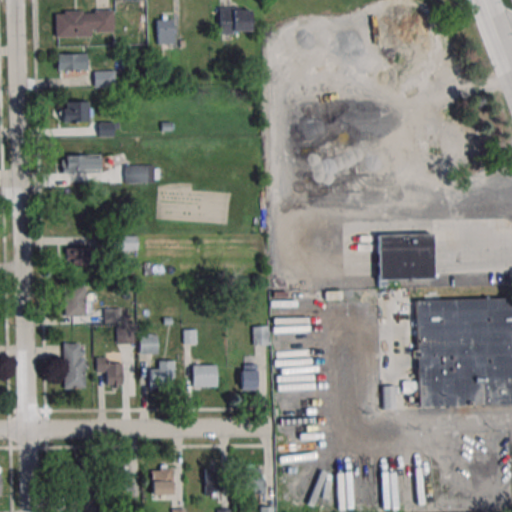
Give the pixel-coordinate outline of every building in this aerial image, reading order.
[(217,33),(250,33),(250,8),(217,8),(217,33)] [(54,36),(112,36),(112,10),(54,10),(54,36)] [(173,16),(156,16),(156,44),(173,44),(173,16)] [(56,70),(86,70),(86,53),(56,53),(56,70)] [(115,86),(115,70),(92,70),(93,86),(115,86)] [(53,101),(53,122),(89,122),(89,101),(53,101)] [(435,130),(443,153),(465,145),(456,122),(435,130)] [(98,136),(116,136),(116,123),(98,123),(98,136)] [(63,155),(63,171),(99,171),(99,155),(63,155)] [(124,183),(156,183),(156,166),(124,166),(124,183)] [(426,185),(422,166),(395,171),(398,190),(426,185)] [(376,234),(376,280),(432,280),(432,234),(376,234)] [(137,235),(112,235),(112,250),(137,250),(137,235)] [(88,265),(88,247),(64,247),(64,265),(88,265)] [(63,286),(84,285),(84,315),(64,315),(63,286)] [(414,300),(509,297),(510,357),(511,356),(511,404),(417,407),(414,300)] [(252,345),(267,345),(267,326),(252,326),(252,345)] [(157,353),(157,334),(138,334),(138,353),(157,353)] [(62,343),(78,342),(79,357),(83,357),(84,387),(63,388),(62,343)] [(104,360),(122,359),(122,386),(104,386),(104,360)] [(152,360),(170,360),(170,386),(153,386),(152,360)] [(238,364),(256,363),(256,390),(239,390),(238,364)] [(192,365),(210,364),(210,391),(192,391),(192,365)] [(241,466),(259,465),(259,492),(241,492),(241,466)] [(68,466),(86,466),(87,492),(69,492),(68,466)] [(113,466),(131,466),(131,492),(113,492),(113,466)] [(153,467),(171,466),(171,493),(153,493),(153,467)] [(202,468),(220,467),(220,494),(203,494),(202,468)] [(71,510),(94,510),(94,487),(71,487),(71,510)]
